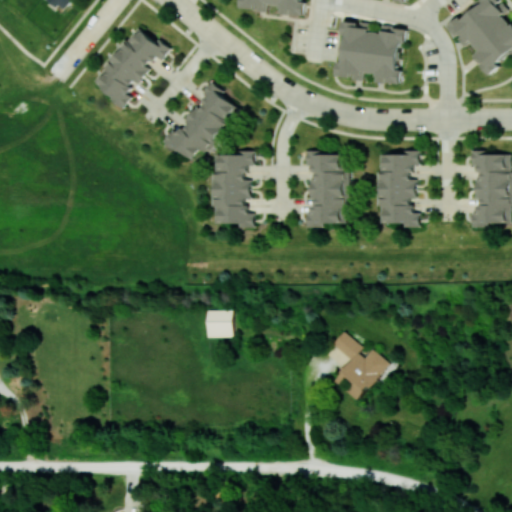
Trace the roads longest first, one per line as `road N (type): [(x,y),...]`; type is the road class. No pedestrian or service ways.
road 1 (residential): [(0,467),(335,468),(403,479),(477,511)]
road 2 (residential): [(194,17),(276,83),(329,110),(374,119),(511,118)]
road 3 (residential): [(302,99),(280,151),(280,227)]
